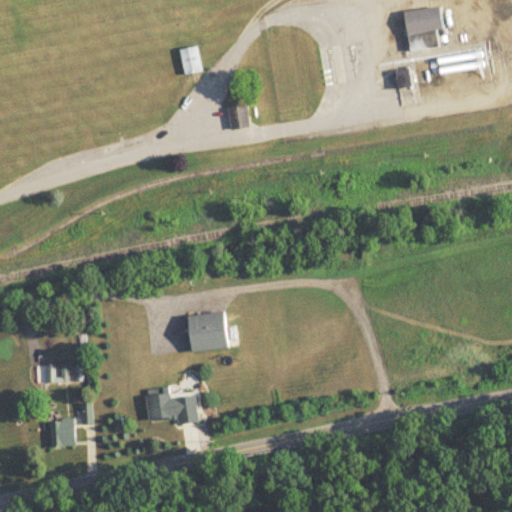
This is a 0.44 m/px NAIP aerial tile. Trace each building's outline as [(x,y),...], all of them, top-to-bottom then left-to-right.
[(439,6),(401,12),(406,52),(438,48),(436,30),(442,30),(439,6)] [(177,50),(182,76),(201,72),(196,46),(177,50)] [(406,86),(404,71),(393,72),(396,87),(406,86)] [(247,127),(242,105),(225,109),(230,131),(247,127)] [(188,354),(225,349),(220,312),(183,317),(188,354)] [(146,424),(196,419),(193,397),(169,399),(168,393),(144,396),(146,424)] [(74,448),(74,422),(53,422),(53,448),(74,448)]
